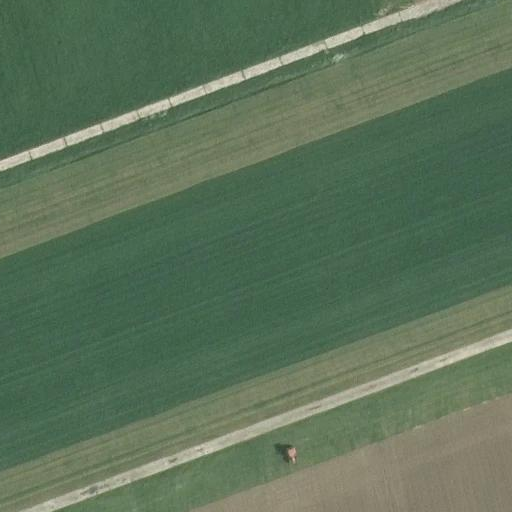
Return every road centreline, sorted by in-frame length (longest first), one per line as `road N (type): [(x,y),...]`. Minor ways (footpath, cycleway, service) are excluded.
road 1 (track): [(511,335),(36,511)]
road 2 (track): [(434,0),(0,160)]
